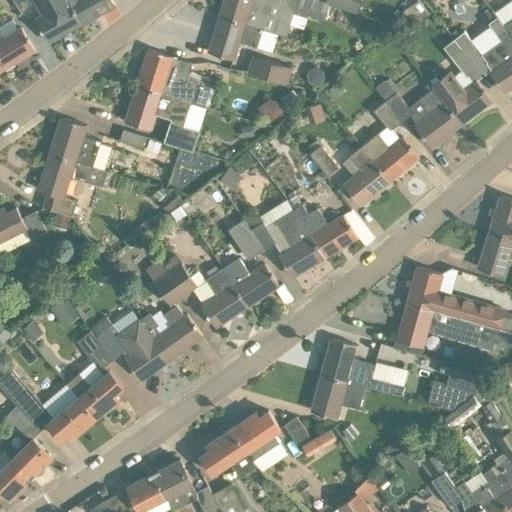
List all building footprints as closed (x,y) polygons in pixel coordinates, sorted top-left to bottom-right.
[(14,0),(21,11),(33,4),(30,0),(14,0)] [(49,41),(82,23),(68,0),(33,0),(43,15),(36,19),(49,41)] [(68,0),(82,23),(115,4),(112,0),(68,0)] [(264,0),(224,0),(220,15),(263,28),(286,35),(294,10),(304,14),(308,0),(279,0),(278,4),(264,0)] [(326,0),(326,2),(348,9),(350,0),(326,0)] [(396,15),(400,1),(396,0),(368,0),(367,6),(396,15)] [(263,28),(220,15),(209,51),(234,59),(239,41),(257,46),(263,28)] [(505,92),(511,86),(511,35),(511,33),(505,26),(498,16),(488,23),(501,40),(482,53),(464,30),(454,38),(478,69),(487,63),(491,70),(490,70),(505,92)] [(0,64),(3,69),(35,49),(22,27),(3,39),(0,33),(0,64)] [(467,77),(478,69),(454,38),(443,46),(467,77)] [(149,49),(138,85),(191,103),(192,103),(199,82),(187,79),(192,63),(149,49)] [(253,55),(249,71),(288,83),(292,67),(253,55)] [(431,81),(430,81),(462,123),(492,100),(476,80),(466,88),(452,70),(433,84),(431,81)] [(432,146),(462,123),(430,81),(426,84),(431,90),(420,99),(431,114),(416,125),(432,146)] [(155,114),(172,119),(165,141),(193,150),(199,130),(184,125),(191,103),(138,85),(126,121),(151,129),(155,114)] [(397,92),(386,101),(402,121),(413,113),(397,92)] [(390,131),(402,121),(386,101),(374,110),(390,131)] [(93,166),(100,146),(102,141),(83,135),(86,125),(62,118),(50,153),(93,166)] [(148,136),(124,129),(120,141),(144,148),(148,136)] [(362,145),(390,180),(419,156),(403,136),(386,150),(383,147),(387,144),(378,132),(362,145)] [(322,144),(311,152),(328,175),(339,166),(322,144)] [(361,204),(390,180),(362,145),(350,155),(362,169),(344,184),(361,204)] [(93,166),(50,153),(39,189),(49,192),(44,207),(73,216),(78,200),(64,196),(70,176),(103,187),(108,171),(93,166)] [(511,238),(511,198),(501,195),(490,231),(511,238)] [(303,203),(295,209),(302,218),(325,256),(357,236),(344,214),(325,226),(322,221),(325,219),(318,207),(309,213),(303,203)] [(0,208),(0,238),(25,226),(33,241),(49,233),(37,210),(22,217),(17,207),(7,212),(4,206),(0,208)] [(302,218),(295,209),(276,220),(289,243),(296,239),(298,243),(279,254),(293,276),(325,256),(302,218)] [(265,248),(252,228),(250,229),(244,219),(230,228),(248,258),(265,248)] [(263,221),(252,228),(265,248),(276,242),(263,221)] [(511,238),(490,231),(479,267),(503,275),(510,254),(511,254),(511,238)] [(223,268),(248,305),(279,285),(265,263),(247,275),(244,270),(247,268),(240,257),(223,268)] [(184,266),(171,275),(183,294),(197,285),(184,266)] [(454,316),(474,322),(498,329),(504,309),(443,292),(440,285),(443,273),(418,266),(408,303),(454,316)] [(248,305),(223,268),(223,267),(206,278),(213,290),(217,287),(221,292),(202,304),(216,326),(248,305)] [(171,275),(157,285),(170,303),(183,294),(171,275)] [(55,302),(62,321),(78,315),(71,296),(55,302)] [(474,322),(454,316),(408,303),(398,339),(428,348),(433,332),(469,342),(474,322)] [(146,321),(172,357),(203,335),(188,314),(185,316),(177,304),(164,313),(169,321),(167,322),(170,327),(161,333),(156,326),(159,324),(153,316),(146,321)] [(172,357),(146,321),(142,323),(140,319),(120,333),(113,324),(97,336),(114,359),(128,347),(133,353),(126,358),(141,379),(172,357)] [(114,359),(97,336),(96,337),(91,330),(76,341),(99,370),(114,359)] [(322,374),(365,386),(369,387),(375,365),(359,360),(357,367),(351,365),(357,344),(332,338),(322,374)] [(453,361),(447,380),(435,376),(428,399),(453,406),(450,413),(469,419),(484,370),(453,361)] [(34,424),(35,423),(49,411),(12,367),(0,377),(0,384),(17,405),(18,405),(25,414),(34,424)] [(67,382),(79,397),(97,417),(119,398),(115,394),(124,387),(110,370),(92,386),(80,372),(67,382)] [(360,408),(365,386),(322,374),(312,410),(337,417),(343,396),(348,398),(346,405),(360,408)] [(74,436),(97,417),(79,397),(48,423),(62,439),(70,432),(74,436)] [(32,439),(13,458),(32,478),(53,457),(34,438),(41,430),(35,423),(34,424),(25,414),(18,405),(5,418),(1,422),(9,430),(15,424),(27,436),(28,435),(32,439)] [(256,411),(232,427),(247,450),(254,459),(280,442),(274,432),(280,428),(269,410),(260,416),(256,411)] [(284,424),(299,447),(312,438),(297,416),(284,424)] [(247,450),(232,427),(207,443),(211,449),(202,455),(213,472),(247,450)] [(489,480),(500,496),(510,511),(511,511),(511,430),(511,429),(498,437),(510,457),(499,464),(503,471),(496,476),(496,475),(489,480)] [(395,454),(408,473),(420,465),(406,446),(395,454)] [(0,486),(12,498),(32,478),(13,458),(0,471),(0,486)] [(173,508),(197,496),(204,511),(218,511),(221,509),(213,493),(208,485),(197,491),(192,483),(193,483),(180,458),(154,472),(167,496),(173,508)] [(510,511),(500,496),(499,496),(488,480),(473,491),(465,480),(456,486),(446,470),(432,479),(450,506),(462,498),(465,511),(510,511)] [(121,491),(104,501),(111,511),(134,511),(167,496),(154,472),(128,485),(134,496),(126,500),(121,491)] [(370,474),(358,485),(368,495),(380,484),(370,474)] [(246,511),(232,483),(213,493),(221,509),(225,511),(246,511)] [(373,511),(358,491),(338,505),(343,511),(373,511)] [(92,511),(111,511),(104,501),(91,509),(92,511)]
